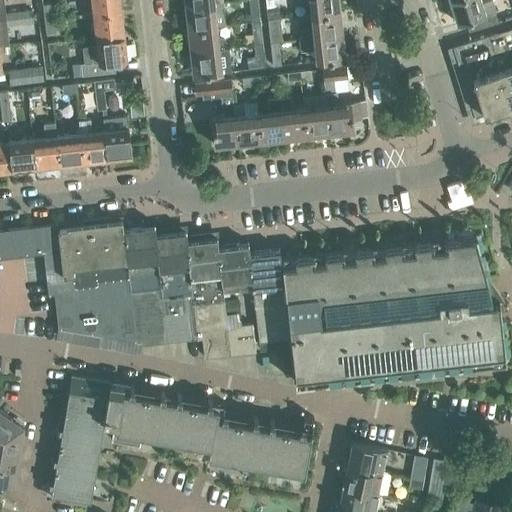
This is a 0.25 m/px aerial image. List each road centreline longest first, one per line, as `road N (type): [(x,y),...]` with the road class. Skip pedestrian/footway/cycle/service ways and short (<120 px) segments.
road 1 (residential): [(175,186),(200,202),(437,177),(459,161)]
road 2 (residential): [(341,406),(65,356)]
road 3 (residential): [(175,186),(150,0)]
road 4 (residential): [(0,201),(175,186)]
road 5 (residential): [(511,434),(341,406)]
road 6 (residential): [(30,511),(65,356)]
